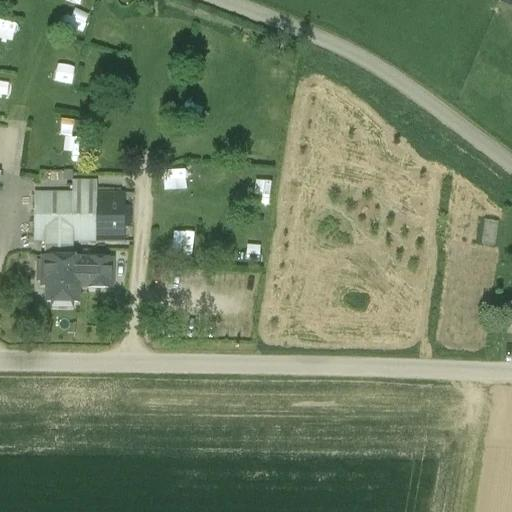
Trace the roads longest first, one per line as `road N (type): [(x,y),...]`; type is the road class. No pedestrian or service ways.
road 1 (tertiary): [(511,373),(0,362)]
road 2 (unclassified): [(511,162),(410,86),(219,0)]
